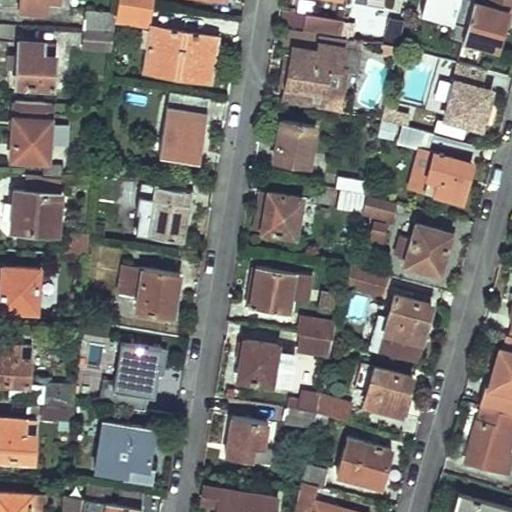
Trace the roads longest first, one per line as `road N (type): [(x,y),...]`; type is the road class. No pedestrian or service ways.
road 1 (residential): [(184,511),(266,0)]
road 2 (residential): [(417,511),(511,158)]
